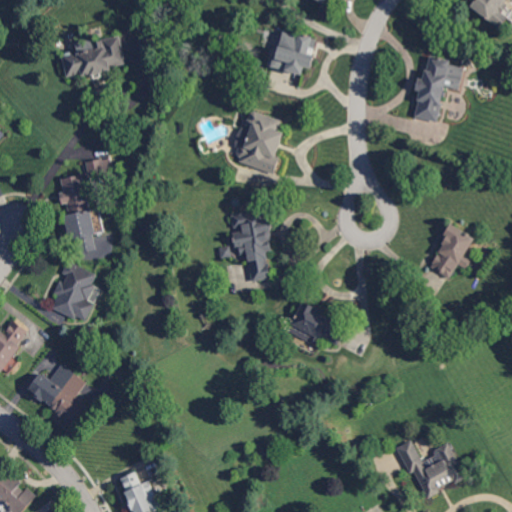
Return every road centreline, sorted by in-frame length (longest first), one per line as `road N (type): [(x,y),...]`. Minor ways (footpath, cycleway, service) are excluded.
road 1 (residential): [(92,511),(51,457),(0,413),(4,264),(18,224)]
road 2 (residential): [(391,0),(370,42),(360,89),(370,217)]
